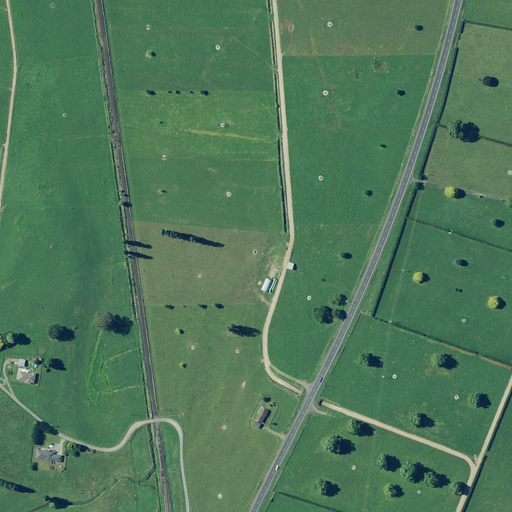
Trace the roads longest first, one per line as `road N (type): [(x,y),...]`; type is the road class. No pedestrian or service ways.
road 1 (primary): [(256,511),(388,227),(458,0)]
road 2 (track): [(284,264),(265,328),(275,380),(475,465)]
road 3 (track): [(0,387),(59,435),(99,449),(119,445),(139,423),(175,425),(186,511)]
road 4 (track): [(0,191),(13,60),(6,0)]
